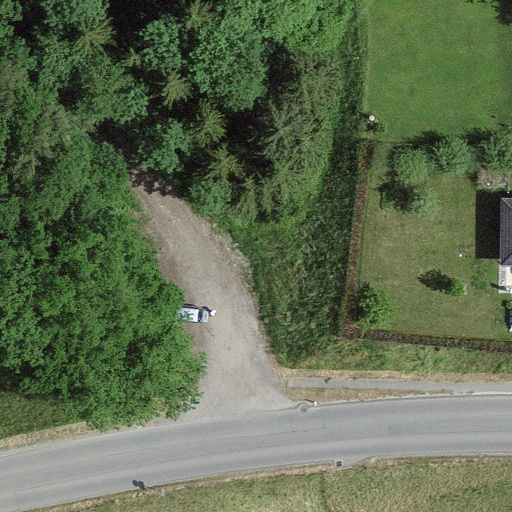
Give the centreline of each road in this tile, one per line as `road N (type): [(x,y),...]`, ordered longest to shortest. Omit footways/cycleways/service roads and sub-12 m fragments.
road 1 (tertiary): [(511,428),(416,426),(241,441),(0,485)]
road 2 (track): [(241,441),(232,347),(192,242),(48,76),(0,37)]
